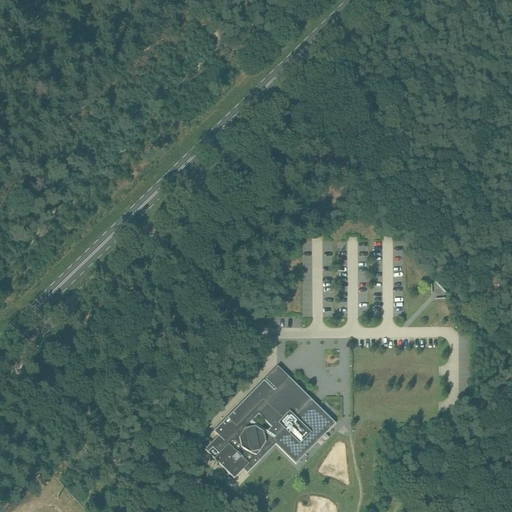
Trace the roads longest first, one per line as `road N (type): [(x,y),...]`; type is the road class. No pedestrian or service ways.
road 1 (unclassified): [(0,370),(385,0)]
road 2 (primary): [(0,341),(354,0)]
road 3 (track): [(148,511),(6,364)]
road 4 (unknown): [(260,325),(262,369),(199,437)]
